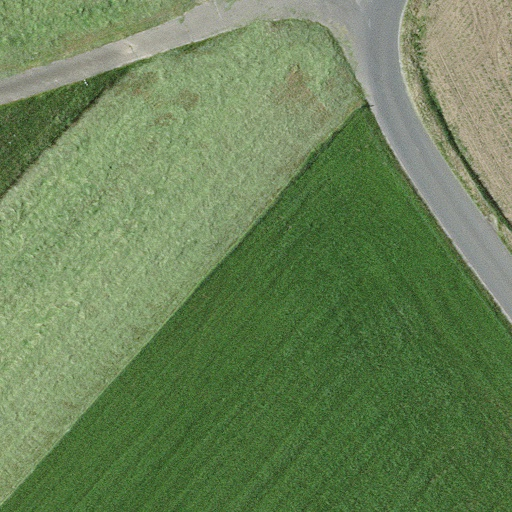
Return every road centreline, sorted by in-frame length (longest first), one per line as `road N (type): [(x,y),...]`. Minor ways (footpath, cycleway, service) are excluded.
road 1 (unclassified): [(382,0),(385,72),(408,132),(511,282)]
road 2 (track): [(287,0),(0,90)]
